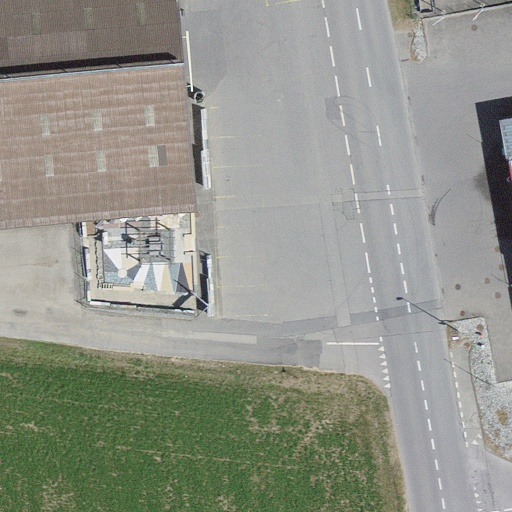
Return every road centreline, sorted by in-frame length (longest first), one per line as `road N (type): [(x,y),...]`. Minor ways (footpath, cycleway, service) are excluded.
road 1 (unclassified): [(448,511),(358,0)]
road 2 (unknown): [(419,347),(0,313)]
